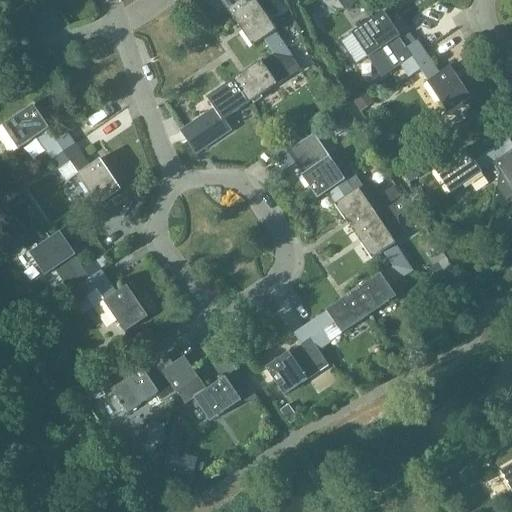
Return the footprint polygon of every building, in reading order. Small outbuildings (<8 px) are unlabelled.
[(220,0),(234,21),(257,5),(253,0),(220,0)] [(336,0),(344,10),(356,2),(354,0),(336,0)] [(263,41),(273,55),(285,47),(275,33),(275,32),(257,5),(234,21),(253,48),(263,41)] [(399,65),(401,69),(425,53),(417,42),(406,50),(398,38),(400,37),(392,26),(389,21),(384,13),(352,35),(367,57),(375,52),(388,72),(399,65)] [(409,34),(402,39),(407,46),(414,41),(409,34)] [(261,62),(234,80),(249,103),(300,68),(285,47),(273,55),(262,63),(261,62)] [(425,53),(401,69),(407,78),(418,70),(447,115),(472,99),(450,67),(439,75),(425,53)] [(207,99),(213,108),(221,120),(222,121),(249,103),(234,80),(207,99)] [(368,93),(354,103),(362,113),(375,104),(368,93)] [(327,94),(313,104),(320,113),(334,103),(327,94)] [(336,105),(315,120),(319,126),(340,111),(336,105)] [(34,106),(2,128),(17,150),(35,138),(47,129),(48,130),(50,129),(34,106)] [(181,131),(182,133),(192,126),(207,147),(216,141),(208,130),(221,120),(213,108),(181,131)] [(192,126),(182,133),(196,154),(207,147),(192,126)] [(47,129),(35,138),(51,161),(74,145),(68,136),(67,134),(56,142),(48,130),(47,129)] [(499,175),(499,174),(493,164),(511,151),(511,144),(508,139),(501,143),(493,132),(435,172),(450,195),(481,174),(481,173),(492,165),(499,175)] [(328,193),(329,193),(354,176),(353,176),(345,181),(328,158),(323,162),(308,142),(300,148),(291,136),(270,150),(284,171),(294,164),(303,176),(302,177),(318,200),(328,193)] [(74,145),(51,161),(58,171),(65,183),(76,175),(98,207),(122,191),(100,160),(89,167),(80,154),(74,145)] [(511,151),(493,164),(499,174),(497,189),(506,202),(511,197),(511,151)] [(402,171),(409,183),(428,171),(421,159),(402,171)] [(335,206),(354,233),(376,217),(358,191),(362,188),(354,176),(329,193),(336,205),(335,206)] [(384,194),(390,203),(399,197),(393,187),(384,194)] [(0,238),(6,235),(1,227),(6,224),(15,218),(27,235),(21,239),(30,253),(29,254),(44,277),(53,271),(69,293),(77,287),(78,288),(101,272),(94,261),(82,269),(74,257),(76,256),(60,233),(50,239),(25,202),(22,204),(21,202),(4,213),(2,210),(0,211),(0,238)] [(393,268),(394,268),(397,272),(408,264),(394,244),(395,244),(376,217),(354,233),(372,260),(383,253),(393,268)] [(438,264),(445,274),(452,270),(450,267),(445,260),(438,264)] [(381,275),(353,293),(369,316),(396,298),(389,287),(412,271),(408,264),(397,272),(394,268),(393,268),(382,276),(381,275)] [(101,272),(78,288),(85,298),(96,290),(104,302),(102,302),(124,334),(148,318),(127,287),(116,294),(107,280),(101,272)] [(327,313),(305,328),(320,350),(341,334),(369,316),(353,293),(326,311),(327,313)] [(320,350),(305,328),(294,335),(302,346),(290,354),(289,353),(266,369),(284,397),(329,367),(318,351),(320,350)] [(389,347),(401,347),(401,338),(389,338),(389,347)] [(143,370),(112,391),(127,414),(158,393),(165,402),(175,395),(177,394),(170,384),(192,369),(184,358),(173,365),(166,355),(143,370)] [(192,369),(170,384),(177,394),(185,407),(194,401),(210,423),(241,402),(225,378),(207,391),(192,369)] [(81,389),(89,402),(113,386),(105,373),(81,389)] [(280,411),(290,425),(298,419),(288,406),(280,411)] [(149,422),(147,443),(164,445),(166,424),(149,422)] [(162,468),(193,475),(196,462),(165,455),(162,468)] [(511,464),(500,472),(511,492),(511,464)] [(133,472),(133,474),(135,474),(152,477),(154,468),(135,465),(133,472)] [(450,485),(444,473),(435,478),(441,489),(450,485)]
